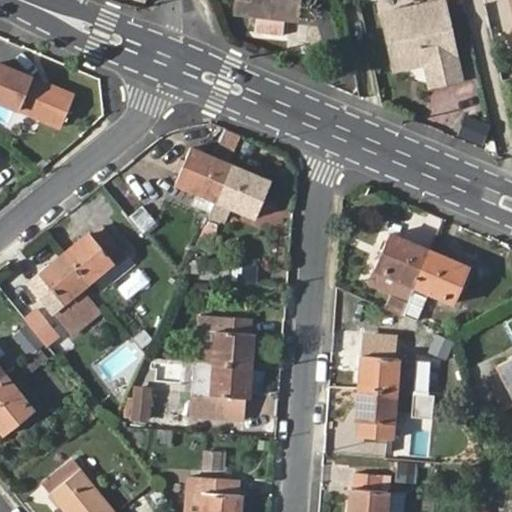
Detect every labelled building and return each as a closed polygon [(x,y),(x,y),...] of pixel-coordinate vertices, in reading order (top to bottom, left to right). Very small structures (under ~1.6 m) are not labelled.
[(239,0),(238,16),(290,22),(293,0),(239,0)] [(293,0),(290,22),(299,23),(302,0),(293,0)] [(446,1),(386,15),(397,72),(414,70),(417,63),(423,61),(428,65),(433,86),(464,80),(446,1)] [(0,101),(60,126),(72,95),(0,66),(0,101)] [(485,142),(488,122),(463,118),(460,138),(485,142)] [(215,200),(231,165),(190,148),(174,182),(215,200)] [(270,183),(231,165),(215,200),(208,214),(221,220),(228,205),(254,217),(270,183)] [(127,219),(145,233),(156,218),(138,205),(127,219)] [(90,233),(64,251),(88,281),(113,262),(108,254),(120,245),(104,225),(92,234),(90,233)] [(414,284),(428,251),(388,233),(373,267),(375,268),(414,284)] [(88,281),(64,251),(40,270),(44,274),(41,275),(29,285),(44,304),(55,295),(60,301),(49,310),(59,323),(62,326),(93,302),(81,287),(88,281)] [(468,269),(428,251),(414,284),(417,285),(403,315),(417,321),(429,291),(454,302),(468,269)] [(200,275),(200,278),(228,281),(228,264),(192,261),(191,275),(200,275)] [(414,284),(375,268),(368,283),(407,299),(414,284)] [(55,295),(44,304),(49,310),(60,301),(55,295)] [(214,362),(251,365),(253,333),(250,333),(251,317),(199,313),(198,329),(216,330),(214,362)] [(360,356),(358,390),(395,392),(415,393),(417,360),(391,358),(392,342),(365,341),(363,357),(360,356)] [(511,395),(511,356),(497,365),(511,395)] [(249,398),(251,365),(214,362),(195,361),(193,396),(212,397),(210,412),(244,414),(245,398),(249,398)] [(34,411),(5,377),(0,380),(0,429),(4,435),(34,411)] [(152,388),(135,386),(132,419),(148,420),(152,388)] [(395,392),(358,390),(356,421),(359,421),(357,437),(392,440),(392,424),(394,410),(414,412),(415,393),(395,392)] [(224,470),(225,450),(203,448),(202,468),(224,470)] [(113,511),(80,469),(73,460),(44,483),(66,511),(113,511)] [(351,488),(349,511),(404,511),(405,495),(388,493),(388,491),(379,490),(380,476),(356,473),(354,488),(351,488)] [(202,511),(239,511),(241,495),(239,494),(240,479),(214,477),(214,492),(203,491),(202,511)]
